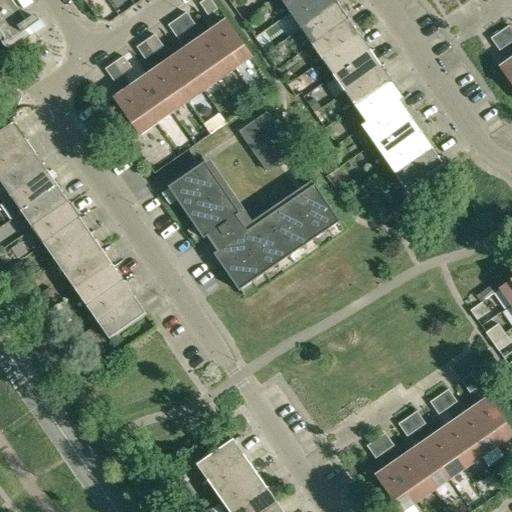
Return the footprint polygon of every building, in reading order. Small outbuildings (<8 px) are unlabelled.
[(31,27),(28,22),(23,25),(4,0),(0,0),(0,43),(2,41),(9,51),(18,45),(23,52),(31,47),(26,40),(45,27),(40,20),(31,27)] [(211,0),(206,0),(201,4),(209,16),(219,10),(211,0)] [(309,0),(279,0),(289,14),(309,0)] [(309,0),(289,14),(300,30),(338,4),(335,0),(309,0)] [(311,45),(349,19),(338,4),(300,30),(311,45)] [(196,25),(188,13),(179,19),(187,32),(196,25)] [(178,38),(187,32),(179,19),(170,26),(178,38)] [(311,45),(322,61),(360,35),(349,19),(311,45)] [(212,32),(237,69),(253,58),(228,21),(212,32)] [(511,31),(509,27),(500,33),(508,45),(511,42),(511,31)] [(212,32),(195,43),(221,80),(237,69),(212,32)] [(499,51),(508,45),(500,33),(491,39),(499,51)] [(156,35),(147,41),(155,53),(164,47),(156,35)] [(322,61),(333,77),(371,51),(360,35),(322,61)] [(146,60),(155,53),(147,41),(138,47),(146,60)] [(179,54),(205,91),(221,80),(195,43),(179,54)] [(344,93),(382,67),(371,51),(333,77),(344,93)] [(276,53),(269,58),(276,66),(282,62),(276,53)] [(179,54),(163,65),(189,103),(205,91),(179,54)] [(133,69),(124,57),(115,63),(124,75),(133,69)] [(511,86),(511,59),(500,68),(511,86)] [(106,69),(115,81),(124,75),(115,63),(106,69)] [(147,76),(173,114),(189,103),(163,65),(147,76)] [(344,93),(355,108),(393,82),(382,67),(344,93)] [(147,76),(131,87),(157,125),(173,114),(147,76)] [(294,81),(288,86),(296,97),(302,93),(294,81)] [(404,99),(393,82),(355,108),(366,123),(366,124),(400,101),(400,102),(404,99)] [(115,98),(141,136),(157,125),(131,87),(115,98)] [(314,99),(308,103),(315,112),(321,108),(314,99)] [(361,126),(374,144),(411,118),(400,102),(400,101),(366,124),(366,123),(361,126)] [(265,170),(293,151),(267,112),(239,132),(265,170)] [(374,144),(385,160),(422,133),(411,118),(374,144)] [(214,122),(206,127),(211,135),(219,130),(214,122)] [(0,132),(0,157),(26,140),(14,123),(0,132)] [(385,160),(396,175),(433,149),(422,133),(385,160)] [(37,155),(26,140),(0,157),(0,180),(0,181),(37,155)] [(407,192),(423,181),(445,166),(433,149),(396,175),(407,192)] [(0,181),(11,197),(48,171),(37,155),(0,181)] [(315,185),(315,186),(312,182),(253,222),(210,160),(206,163),(205,162),(168,188),(169,189),(177,201),(195,226),(203,238),(204,240),(207,237),(217,252),(214,255),(239,292),(241,291),(253,282),(278,265),(315,240),(327,232),(339,223),(341,222),(315,185)] [(11,197),(22,213),(59,187),(48,171),(11,197)] [(59,187),(22,213),(33,228),(70,203),(59,187)] [(33,228),(44,244),(81,218),(70,203),(33,228)] [(81,218),(44,244),(55,260),(92,234),(81,218)] [(55,260),(66,276),(103,250),(92,234),(55,260)] [(77,291),(114,266),(103,250),(66,276),(77,291)] [(77,291),(88,307),(125,281),(114,266),(77,291)] [(511,280),(500,289),(511,305),(511,304),(511,280)] [(88,307),(99,323),(136,297),(125,281),(88,307)] [(49,287),(37,296),(41,303),(54,294),(49,287)] [(136,297),(99,323),(111,340),(147,314),(136,297)] [(483,302),(471,311),(477,320),(489,311),(483,302)] [(60,304),(48,311),(59,327),(70,320),(60,304)] [(487,334),(493,343),(505,334),(499,325),(487,334)] [(511,342),(505,334),(493,343),(499,351),(511,342)] [(470,393),(479,386),(470,374),(461,381),(470,393)] [(448,390),(439,396),(447,408),(456,402),(448,390)] [(447,408),(439,396),(430,403),(438,415),(447,408)] [(498,446),(511,436),(511,432),(488,398),(472,409),(498,446)] [(472,409),(456,420),(482,458),(498,446),(472,409)] [(416,412),(407,418),(416,430),(425,424),(416,412)] [(407,418),(398,425),(407,437),(416,430),(407,418)] [(440,431),(466,469),(482,458),(456,420),(440,431)] [(440,431),(424,442),(450,480),(466,469),(440,431)] [(385,434),(376,440),(384,452),(393,446),(385,434)] [(197,465),(209,482),(245,456),(234,439),(197,465)] [(375,459),(384,452),(376,440),(367,447),(375,459)] [(450,480),(424,442),(408,454),(434,491),(450,480)] [(408,454),(392,465),(418,502),(434,491),(408,454)] [(220,498),(257,472),(245,456),(209,482),(220,498)] [(404,511),(418,502),(392,465),(376,476),(400,511),(404,511)] [(220,498),(229,511),(232,511),(267,488),(257,472),(220,498)] [(232,511),(267,511),(279,504),(267,488),(232,511)]
